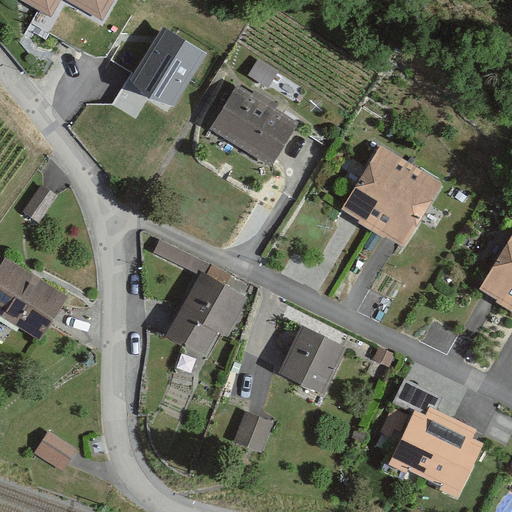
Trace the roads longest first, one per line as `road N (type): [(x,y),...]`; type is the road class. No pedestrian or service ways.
road 1 (residential): [(110,213),(139,219),(313,302),(511,408)]
road 2 (residential): [(110,213),(121,452),(150,498),(173,511)]
road 3 (residential): [(0,64),(66,138),(110,213)]
